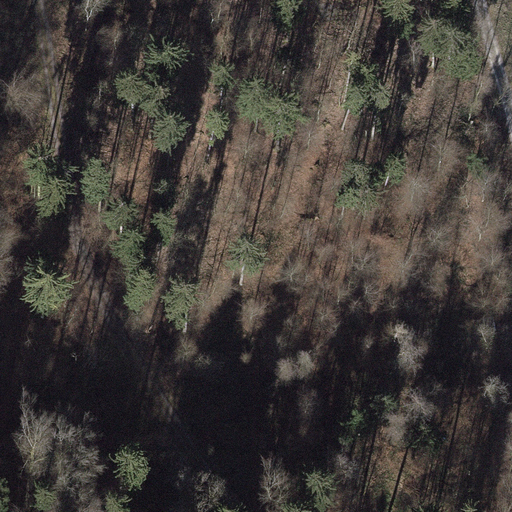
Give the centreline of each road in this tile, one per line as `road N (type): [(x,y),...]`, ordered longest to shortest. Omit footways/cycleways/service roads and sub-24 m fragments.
road 1 (track): [(37,0),(67,187),(85,246),(110,307),(227,511)]
road 2 (track): [(511,117),(480,0)]
